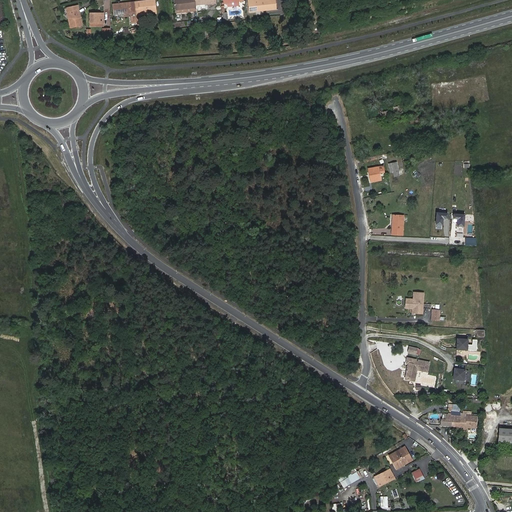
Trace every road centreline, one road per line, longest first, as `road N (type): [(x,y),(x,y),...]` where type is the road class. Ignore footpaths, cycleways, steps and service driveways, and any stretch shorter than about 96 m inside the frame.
road 1 (primary): [(119,230),(89,156),(110,113),(144,95),(278,73)]
road 2 (tertiary): [(357,390),(172,273),(119,230)]
road 3 (residential): [(357,390),(368,363),(362,230),(337,109)]
road 4 (primary): [(511,15),(278,73)]
road 5 (tertiary): [(485,511),(441,447),(357,390)]
